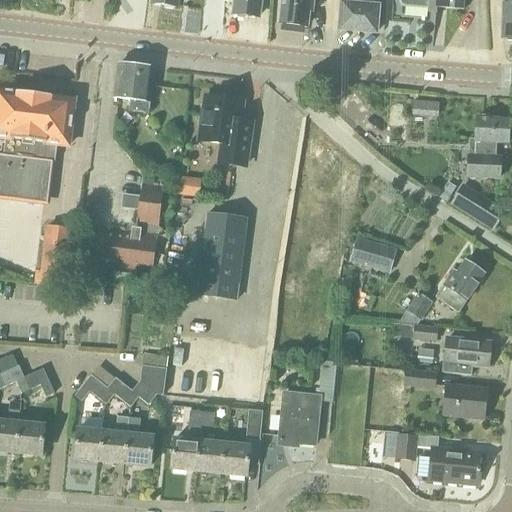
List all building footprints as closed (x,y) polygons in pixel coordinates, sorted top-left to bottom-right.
[(150,0),(150,4),(163,5),(165,9),(172,10),(175,7),(177,7),(178,0),(150,0)] [(234,0),(234,6),(233,14),(236,15),(237,18),(243,19),(245,16),(257,18),(259,8),(259,0),(234,0)] [(282,0),(281,14),(279,24),(306,27),(307,17),(307,10),(311,11),(311,8),(312,0),(282,0)] [(338,31),(367,33),(375,34),(375,27),(375,24),(377,7),(375,7),(375,0),(342,0),(342,4),(340,4),(340,7),(339,16),(338,25),(338,31)] [(404,4),(407,6),(427,7),(426,13),(427,13),(428,8),(441,9),(463,11),(463,0),(403,0),(403,1),(404,4)] [(511,0),(504,0),(504,6),(503,6),(502,16),(502,26),(502,39),(505,39),(507,43),(511,42),(511,0)] [(117,66),(113,99),(129,101),(128,113),(148,115),(153,71),(117,66)] [(0,199),(18,202),(33,96),(0,92),(0,139),(7,140),(5,157),(1,157),(0,157),(0,199)] [(43,162),(45,145),(68,148),(73,101),(33,96),(18,202),(41,205),(47,201),(51,168),(47,163),(43,162)] [(205,99),(199,142),(222,146),(219,165),(244,168),(250,125),(238,123),(241,104),(225,102),(225,101),(223,99),(215,98),(213,100),(205,99)] [(476,119),(475,141),(471,141),(470,156),(469,156),(468,176),(499,178),(500,158),(494,157),(495,143),(507,144),(509,121),(476,119)] [(201,180),(179,177),(176,196),(198,199),(201,180)] [(136,212),(134,226),(156,229),(162,188),(140,184),(138,198),(122,197),(121,211),(136,212)] [(477,195),(466,213),(493,230),(504,213),(477,195)] [(236,302),(246,221),(206,216),(196,297),(236,302)] [(70,230),(47,227),(41,273),(36,272),(35,285),(63,288),(70,230)] [(91,227),(87,266),(151,273),(155,237),(138,235),(139,228),(130,227),(130,231),(91,227)] [(354,261),(362,264),(389,271),(390,267),(391,263),(394,253),(387,251),(372,247),(360,243),(358,248),(354,261)] [(443,288),(436,298),(449,308),(458,313),(464,305),(483,276),(473,269),(464,263),(455,274),(452,273),(449,277),(443,286),(442,287),(443,288)] [(160,286),(161,278),(140,275),(139,283),(160,286)] [(430,304),(416,295),(406,311),(406,312),(419,321),(430,304)] [(402,327),(401,337),(400,338),(413,339),(413,340),(434,343),(436,329),(414,327),(414,328),(402,327)] [(471,378),(472,366),(487,368),(490,344),(446,340),(442,375),(471,378)] [(335,366),(322,365),(320,388),(333,390),(335,366)] [(0,379),(4,388),(15,383),(21,395),(29,391),(24,381),(24,380),(18,368),(0,376),(0,379)] [(140,383),(139,384),(155,398),(163,398),(166,372),(142,368),(140,383)] [(24,381),(29,391),(40,386),(45,398),(53,395),(42,371),(24,380),(24,381)] [(434,376),(405,373),(403,386),(433,389),(434,376)] [(89,393),(98,401),(106,390),(90,377),(73,397),(80,403),(89,393)] [(114,397),(123,404),(131,393),(115,380),(106,390),(98,401),(105,407),(114,397)] [(131,393),(123,404),(129,409),(138,399),(148,407),(155,398),(139,384),(131,393)] [(485,391),(445,387),(443,417),(482,420),(485,391)] [(278,442),(314,446),(319,399),(283,395),(278,442)] [(0,422),(0,453),(15,455),(18,425),(19,413),(8,412),(7,424),(0,422)] [(248,412),(245,442),(259,443),(261,413),(248,412)] [(200,428),(201,414),(189,413),(188,427),(200,428)] [(201,414),(200,428),(212,429),(214,416),(201,414)] [(99,464),(124,466),(128,423),(116,422),(115,435),(102,434),(99,464)] [(128,423),(124,466),(148,469),(151,439),(139,438),(140,424),(128,423)] [(18,425),(15,455),(40,457),(43,428),(18,425)] [(74,461),(99,464),(102,434),(77,431),(74,461)] [(398,437),(396,460),(413,462),(415,438),(398,437)] [(170,471),(195,473),(198,444),(173,441),(170,471)] [(223,446),(198,444),(195,473),(220,476),(223,446)] [(247,449),(223,446),(220,476),(244,478),(247,449)] [(431,450),(428,482),(475,487),(477,473),(479,474),(479,470),(477,470),(479,455),(431,450)]
